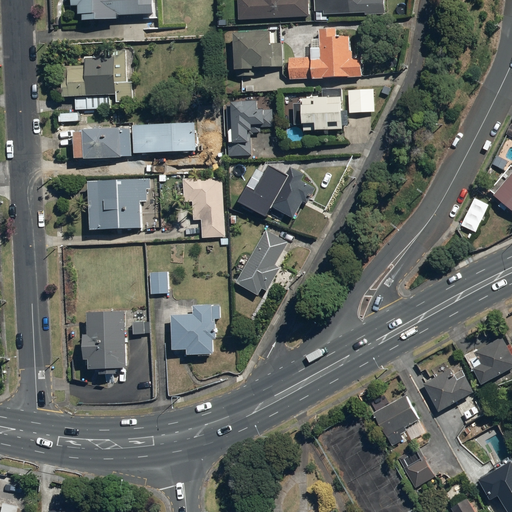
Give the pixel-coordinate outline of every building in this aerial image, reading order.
[(74,0),(75,6),(84,6),(83,13),(89,13),(89,20),(124,18),(124,14),(157,15),(157,0),(74,0)] [(240,0),(241,19),(311,17),(311,0),(240,0)] [(318,0),(319,14),(388,14),(387,0),(318,0)] [(146,25),(124,25),(124,38),(146,38),(146,25)] [(324,38),(315,38),(314,38),(315,77),(365,75),(365,56),(357,57),(357,49),(354,49),(353,37),(341,38),(341,27),(324,27),(324,38)] [(276,42),(276,31),(238,30),(238,49),(242,49),(241,68),(259,69),(259,66),(285,67),(286,43),(276,42)] [(88,65),(66,66),(67,96),(77,96),(78,110),(113,109),(113,95),(118,95),(118,102),(136,102),(136,82),(129,83),(129,51),(112,51),(112,65),(104,65),(104,57),(88,57),(88,65)] [(312,55),(292,56),(293,79),(313,78),(312,55)] [(374,89),(352,90),(352,112),(375,112),(374,89)] [(298,104),(298,124),(306,124),(306,130),(350,129),(349,96),(306,97),(306,104),(298,104)] [(259,130),(259,123),(276,125),(276,108),(262,108),(262,101),(239,101),(239,125),(227,125),(227,147),(231,147),(231,158),(251,158),(251,155),(256,155),(256,130),(259,130)] [(198,121),(137,123),(138,152),(199,150),(198,121)] [(133,129),(78,130),(79,156),(134,155),(133,129)] [(280,160),(254,160),(254,174),(280,174),(280,160)] [(313,180),(316,174),(296,163),(273,206),(296,219),(306,202),(312,205),(323,185),(313,180)] [(187,175),(188,197),(198,197),(199,220),(204,219),(205,237),(229,236),(227,174),(187,175)] [(511,177),(509,175),(495,190),(511,204),(511,177)] [(97,227),(142,226),(142,204),(153,203),(153,180),(96,181),(97,227)] [(241,281),(263,294),(267,286),(275,290),(288,267),(280,262),(291,242),(268,230),(241,281)] [(171,270),(152,271),(153,293),(172,292),(171,270)] [(176,315),(175,349),(190,350),(190,355),(220,356),(223,304),(198,303),(197,316),(176,315)] [(89,333),(90,357),(97,357),(97,367),(131,367),(130,310),(96,311),(96,333),(89,333)] [(148,320),(136,320),(136,335),(148,335),(148,320)] [(511,346),(504,333),(468,354),(485,384),(511,367),(511,346)] [(461,361),(426,381),(441,408),(476,388),(461,361)] [(410,393),(378,410),(396,445),(407,439),(405,434),(413,430),(411,427),(424,420),(410,393)] [(431,460),(409,470),(417,487),(439,477),(431,460)] [(511,511),(511,461),(479,480),(489,499),(496,496),(506,511),(511,511)] [(479,511),(472,497),(450,509),(451,511),(479,511)] [(0,511),(1,507),(0,506),(0,511),(19,511),(21,506),(5,503),(2,511),(0,511)]
